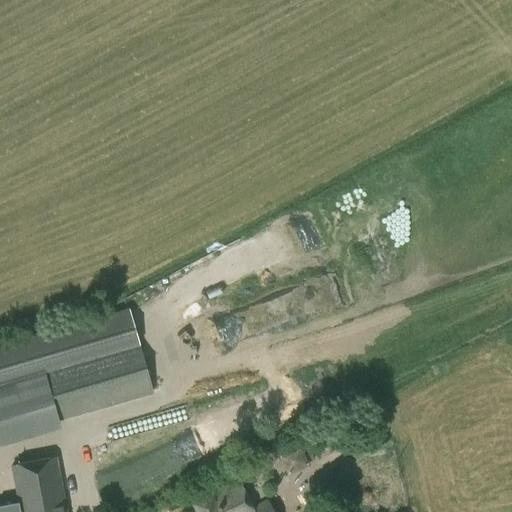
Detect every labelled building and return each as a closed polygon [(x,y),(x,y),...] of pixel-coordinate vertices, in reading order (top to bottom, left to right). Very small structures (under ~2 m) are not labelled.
[(0,348),(0,436),(151,392),(128,312),(0,348)] [(232,315),(186,326),(191,348),(237,337),(232,315)] [(336,450),(325,430),(325,429),(306,438),(317,459),(336,450)] [(202,433),(102,470),(112,495),(211,458),(202,433)] [(313,459),(300,434),(267,450),(280,476),(313,459)] [(19,502),(0,505),(0,511),(64,511),(54,456),(11,465),(19,502)] [(252,506),(237,480),(191,505),(194,511),(273,511),(267,498),(252,506)]
